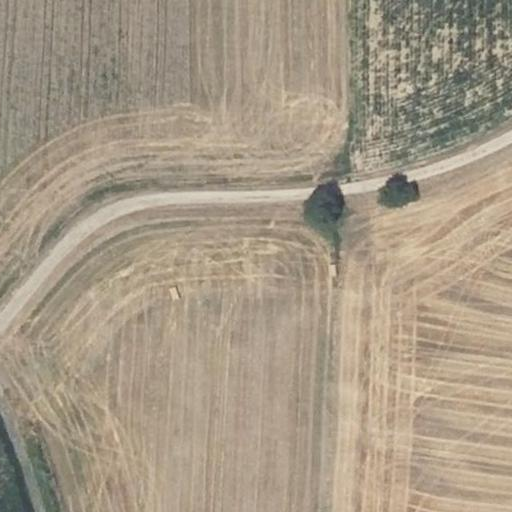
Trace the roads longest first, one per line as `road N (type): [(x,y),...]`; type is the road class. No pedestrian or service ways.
road 1 (track): [(0,329),(67,246),(119,212),(359,191),(431,176),(511,141)]
road 2 (track): [(0,399),(42,511)]
